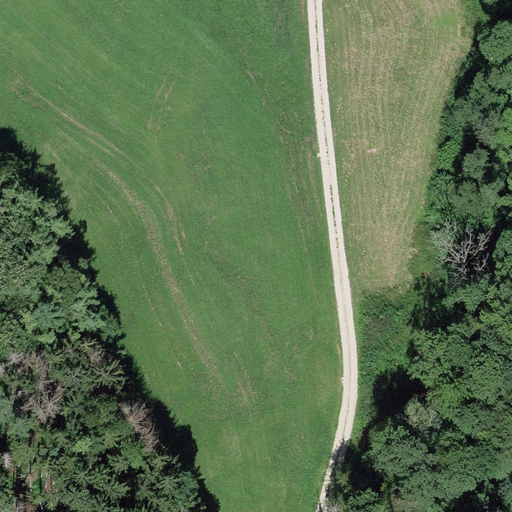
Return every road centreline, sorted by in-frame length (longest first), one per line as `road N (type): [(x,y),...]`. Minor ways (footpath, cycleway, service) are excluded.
road 1 (track): [(323,511),(345,380),(309,0)]
road 2 (track): [(479,511),(484,370),(511,262)]
